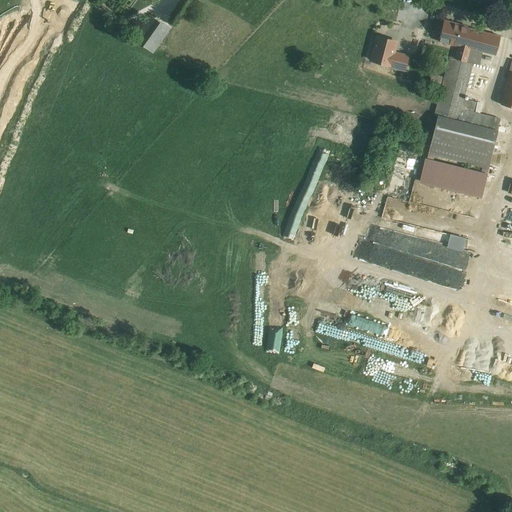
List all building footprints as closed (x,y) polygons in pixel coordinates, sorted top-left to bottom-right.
[(170,29),(150,14),(149,15),(150,15),(133,38),(153,53),(170,29)] [(462,24),(445,20),(439,41),(440,41),(440,39),(457,43),(456,46),(457,46),(457,45),(459,45),(463,46),(468,28),(467,27),(467,29),(461,27),(462,24)] [(500,36),(468,28),(463,46),(470,48),(482,51),(495,54),(500,36)] [(397,42),(377,36),(371,60),(390,65),(389,66),(404,70),(408,56),(394,52),(397,42)] [(463,46),(459,45),(456,58),(467,61),(470,48),(463,46)] [(456,58),(450,56),(434,115),(438,116),(497,131),(500,119),(474,112),(476,102),(464,99),(473,63),(479,64),(482,51),(470,48),(467,61),(456,58)] [(511,72),(509,72),(501,104),(511,107),(511,72)] [(497,131),(438,116),(429,153),(488,168),(497,131)] [(304,234),(315,237),(343,153),(333,150),(304,234)] [(387,196),(383,216),(391,218),(389,224),(397,225),(399,218),(390,216),(392,208),(398,210),(399,205),(407,207),(409,201),(387,196)] [(410,245),(361,245),(362,257),(473,256),(473,250),(465,250),(464,230),(414,231),(414,239),(410,239),(410,245)] [(290,335),(302,335),(302,263),(290,263),(290,335)] [(389,335),(429,344),(432,332),(441,334),(445,318),(362,298),(358,312),(317,302),(314,316),(316,316),(312,331),(385,349),(389,335)] [(511,322),(511,309),(481,301),(478,313),(511,322)] [(474,321),(473,331),(494,334),(496,324),(474,321)] [(511,346),(477,337),(473,352),(511,362),(511,346)] [(511,380),(511,368),(499,365),(496,375),(511,380)]
